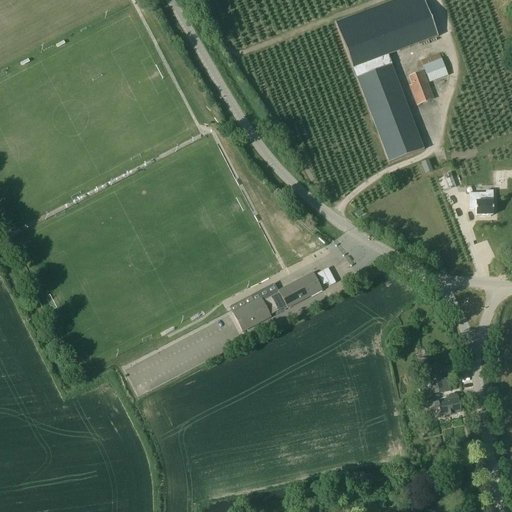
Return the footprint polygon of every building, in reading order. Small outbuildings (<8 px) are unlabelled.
[(423,150),(388,56),(438,37),(423,0),(394,0),(335,22),(356,80),(388,163),(423,150)] [(434,100),(428,84),(447,77),(439,54),(420,61),(424,71),(408,77),(411,86),(409,87),(416,106),(434,100)] [(428,161),(421,164),(425,174),(432,172),(428,161)] [(449,190),(456,188),(450,173),(443,176),(449,190)] [(492,192),(486,192),(486,202),(475,202),(475,216),(493,216),(492,192)] [(335,283),(329,271),(328,269),(317,274),(322,285),(328,282),(330,286),(335,283)] [(287,309),(322,291),(313,274),(278,292),(279,294),(262,302),(261,299),(232,314),(242,333),(271,318),(270,316),(286,307),(287,309)] [(438,364),(421,368),(424,384),(429,383),(431,395),(451,391),(448,378),(442,380),(438,364)] [(433,416),(435,418),(460,413),(457,399),(437,403),(437,404),(433,405),(432,402),(421,404),(424,415),(433,414),(433,416)]
